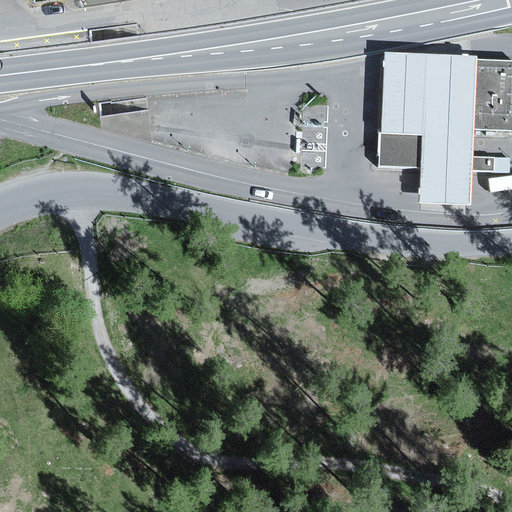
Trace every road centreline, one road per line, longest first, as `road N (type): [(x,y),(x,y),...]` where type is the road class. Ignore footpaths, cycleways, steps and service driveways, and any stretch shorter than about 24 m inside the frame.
road 1 (track): [(76,190),(90,280),(119,379),(186,448),(234,462),(358,463),(482,490),(511,507)]
road 2 (tertiary): [(0,214),(76,190),(395,234),(511,239)]
road 3 (primary): [(511,1),(332,34),(0,75)]
